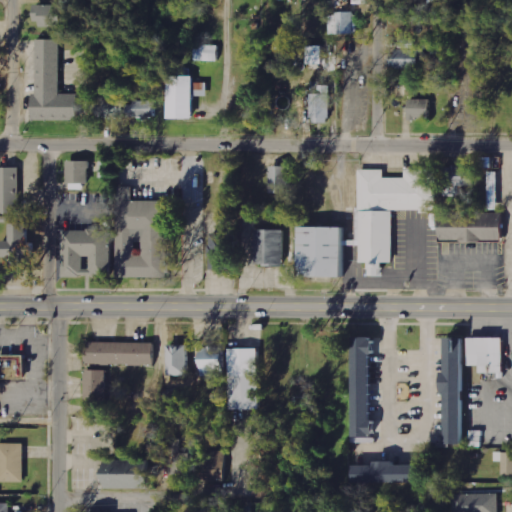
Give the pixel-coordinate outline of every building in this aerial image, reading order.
[(66,5),(38,5),(38,27),(66,26),(66,5)] [(78,121),(78,95),(58,95),(58,40),(34,41),(34,121),(78,121)] [(196,61),(219,61),(220,45),(196,45),(196,61)] [(309,64),(325,64),(325,46),(309,46),(309,64)] [(425,50),(392,49),(391,68),(424,69),(425,50)] [(206,96),(205,84),(194,84),(194,77),(167,77),(168,120),(194,120),(194,96),(206,96)] [(313,93),(312,123),(331,123),(332,85),(321,85),(320,94),(313,93)] [(156,98),(104,99),(104,104),(97,104),(97,117),(127,117),(157,117),(156,98)] [(432,99),(410,99),(410,118),(431,119),(432,99)] [(68,183),(90,183),(91,161),(69,160),(68,183)] [(112,161),(102,161),(101,177),(112,177),(112,161)] [(272,166),(272,193),(291,193),(291,166),(272,166)] [(476,166),(447,166),(448,195),(465,195),(465,185),(476,185),(476,166)] [(0,212),(21,212),(22,168),(0,167),(0,212)] [(359,264),(371,264),(371,276),(382,276),(382,265),(392,265),(392,211),(430,211),(430,171),(404,171),(404,179),(383,179),(383,171),(358,171),(359,264)] [(172,279),(172,201),(117,201),(117,279),(172,279)] [(442,216),(442,244),(504,243),(503,215),(442,216)] [(11,224),(11,241),(4,241),(4,259),(32,258),(30,223),(11,224)] [(347,278),(347,228),(303,228),(303,278),(347,278)] [(61,230),(61,277),(111,277),(111,230),(61,230)] [(284,230),(253,230),(253,267),(284,267),(284,230)] [(235,234),(210,234),(210,270),(235,270),(235,234)] [(376,338),(352,337),(352,435),(375,436),(376,338)] [(467,443),(467,337),(447,338),(448,443),(467,443)] [(506,374),(506,337),(471,338),(471,366),(482,365),(482,375),(506,374)] [(157,342),(88,342),(87,364),(157,364),(157,342)] [(191,345),(170,345),(169,375),(190,376),(191,345)] [(202,376),(226,377),(227,347),(203,347),(202,376)] [(260,348),(230,349),(231,409),(261,409),(260,348)] [(0,355),(0,378),(27,378),(27,355),(0,355)] [(86,406),(108,406),(109,370),(87,369),(86,406)] [(183,439),(172,439),(171,478),(192,478),(192,453),(182,453),(183,439)] [(0,481),(25,482),(26,443),(0,443),(0,481)] [(213,458),(196,459),(197,480),(226,479),(225,450),(212,451),(213,458)] [(504,460),(504,474),(511,474),(511,452),(498,452),(498,460),(504,460)] [(152,461),(107,460),(107,488),(152,489),(152,461)] [(425,483),(424,465),(396,465),(396,461),(376,461),(376,465),(356,465),(356,484),(425,483)] [(454,511),(471,511),(500,511),(500,493),(453,494),(454,511)] [(0,511),(12,511),(12,503),(0,502),(0,511)]
